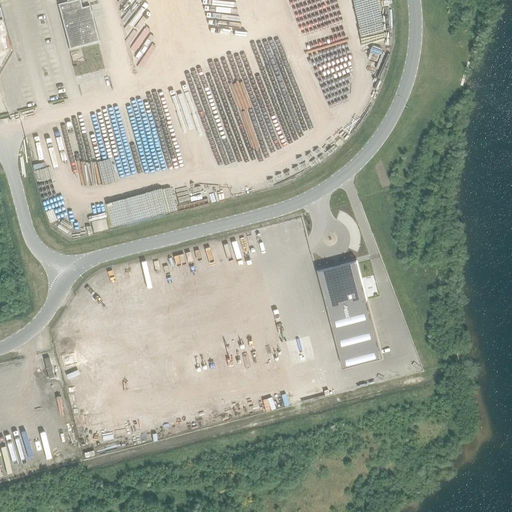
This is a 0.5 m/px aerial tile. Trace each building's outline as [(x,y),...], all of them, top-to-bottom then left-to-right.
[(73,0),(67,2),(58,4),(69,48),(98,41),(89,6),(82,8),(79,0),(73,0)] [(246,114),(253,149),(295,140),(294,134),(296,125),(294,124),(284,126),(283,121),(274,120),(269,121),(270,118),(271,118),(251,113),(246,114)] [(111,225),(215,202),(213,193),(109,215),(111,225)] [(343,369),(382,359),(357,262),(318,272),(328,311),(343,369)] [(143,361),(112,369),(117,389),(149,381),(143,361)] [(340,389),(351,386),(350,381),(339,385),(340,389)]
